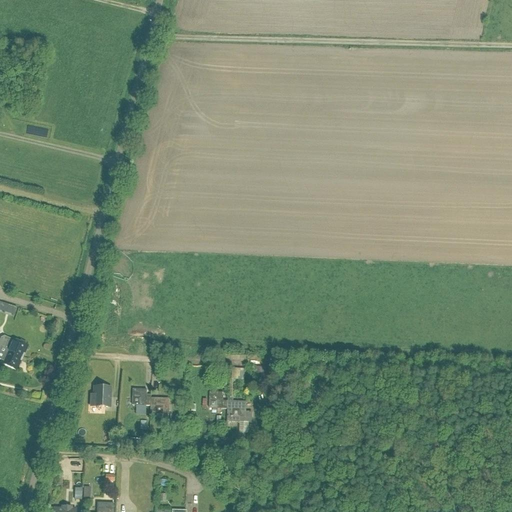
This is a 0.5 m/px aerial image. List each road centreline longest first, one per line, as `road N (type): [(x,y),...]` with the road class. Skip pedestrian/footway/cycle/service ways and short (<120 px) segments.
road 1 (unclassified): [(24,511),(159,0)]
road 2 (track): [(150,37),(511,45)]
road 3 (unknown): [(66,351),(221,360)]
road 4 (unknown): [(117,160),(0,131)]
